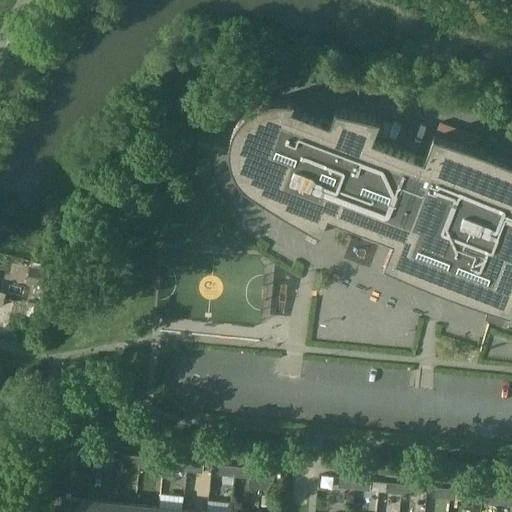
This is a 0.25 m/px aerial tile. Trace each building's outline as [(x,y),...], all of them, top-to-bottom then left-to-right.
[(511,162),(506,160),(492,154),(477,149),(463,144),(449,139),(434,135),(425,160),(373,140),(381,119),(366,116),(336,109),(331,123),(292,109),(295,101),(291,101),(287,100),(283,100),(278,100),(274,100),(270,101),(267,102),(263,103),(259,104),(256,106),(253,108),(250,110),(247,112),(244,115),(241,118),(239,121),(237,124),(235,127),(233,131),(232,134),(231,138),(230,142),(230,145),(229,149),(230,153),(230,156),(230,160),(231,164),(232,167),(234,171),(235,174),(237,177),(239,180),(243,184),(246,187),(250,191),(254,194),(258,196),(262,199),(277,208),(292,217),(306,225),(321,234),(329,215),(359,227),(394,240),(384,265),(440,287),(488,306),(486,312),(503,319),(506,311),(511,313),(511,162)] [(49,271),(31,267),(27,284),(45,288),(49,271)] [(90,463),(91,453),(76,451),(75,461),(90,463)] [(107,454),(91,453),(90,463),(106,464),(107,454)] [(122,466),(138,468),(139,458),(124,456),(122,466)] [(139,458),(138,468),(154,469),(155,460),(139,458)] [(170,471),(186,473),(187,463),(171,461),(170,471)] [(203,465),(187,463),(186,473),(202,474),(203,465)] [(223,477),(234,478),(235,468),(219,466),(218,476),(223,477)] [(251,470),(235,468),(234,478),(249,479),(251,470)] [(274,472),(251,470),(249,479),(248,490),(272,492),(274,472)] [(353,491),(355,481),(339,479),(338,489),(353,491)] [(355,481),(353,491),(369,492),(370,482),(355,481)] [(385,493),(401,495),(402,485),(386,484),(385,493)] [(418,487),(402,485),(401,495),(417,497),(418,487)] [(449,500),(450,491),(434,489),(433,499),(449,500)] [(466,492),(450,491),(449,500),(465,502),(466,492)] [(497,505),(498,496),(482,494),(481,504),(497,505)] [(511,497),(498,496),(497,505),(511,506),(511,497)] [(85,511),(87,500),(62,498),(60,511),(85,511)] [(87,500),(85,511),(109,511),(110,503),(87,500)] [(110,503),(109,511),(133,511),(134,505),(110,503)]
